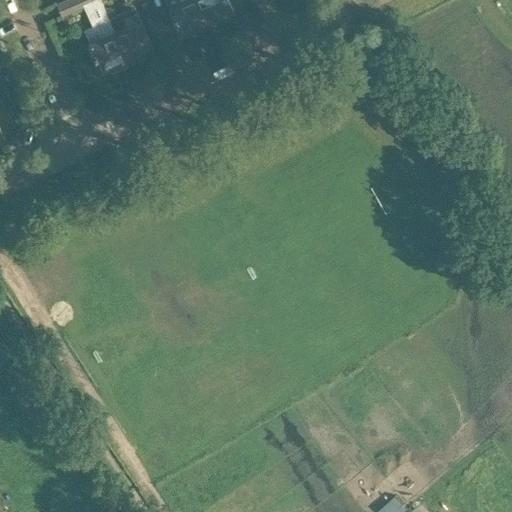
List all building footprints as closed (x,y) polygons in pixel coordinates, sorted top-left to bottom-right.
[(64,0),(57,3),(63,16),(85,6),(94,26),(85,30),(103,72),(129,60),(109,18),(101,0),(64,0)] [(167,0),(171,6),(170,6),(183,34),(209,23),(198,0),(167,0)] [(198,0),(209,23),(234,11),(229,0),(198,0)] [(134,7),(109,18),(129,60),(154,48),(140,18),(139,19),(134,7)] [(26,111),(18,115),(23,126),(31,122),(26,111)]
